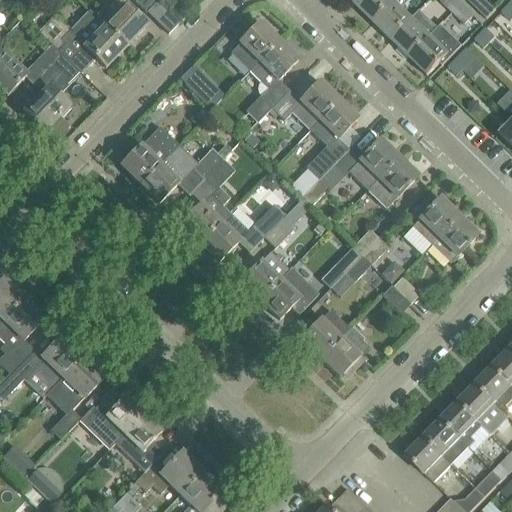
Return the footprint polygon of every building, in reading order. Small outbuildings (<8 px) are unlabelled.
[(132,0),(146,14),(154,6),(149,1),(149,0),(132,0)] [(372,25),(394,3),(391,0),(360,0),(354,7),(372,25)] [(443,6),(452,15),(462,5),(456,0),(436,0),(443,6)] [(466,0),(466,1),(486,20),(495,11),(483,0),(466,0)] [(390,42),(412,20),(394,3),(372,25),(390,42)] [(474,17),(462,5),(452,15),(464,27),(474,17)] [(146,28),(132,14),(125,7),(115,18),(104,8),(94,18),(126,49),(146,28)] [(511,13),(507,9),(501,14),(502,15),(510,23),(511,20),(511,13)] [(126,49),(94,18),(90,13),(71,33),(54,17),(38,34),(40,36),(58,53),(73,38),(105,70),(126,49)] [(408,60),(430,38),(412,20),(390,42),(408,60)] [(230,55),(249,73),(279,43),(260,24),(239,45),(239,46),(230,55)] [(440,27),(430,38),(408,60),(427,78),(439,65),(442,68),(462,48),(440,27)] [(486,30),(480,36),(489,45),(495,39),(486,31),(486,30)] [(63,57),(58,53),(40,36),(36,41),(46,52),(27,72),(38,82),(45,75),(63,57)] [(480,36),(475,42),(483,50),(489,45),(480,36)] [(257,125),(271,110),(289,93),(278,82),(298,62),(279,43),(249,73),(267,91),(245,113),(257,125)] [(28,76),(5,53),(0,57),(0,90),(7,97),(28,76)] [(63,57),(45,75),(53,83),(24,114),(44,133),(47,130),(58,141),(58,142),(59,142),(60,142),(70,131),(70,130),(70,129),(59,118),(68,108),(58,98),(73,82),(63,73),(71,65),(63,57)] [(459,58),(454,64),(462,72),(468,67),(459,58)] [(454,64),(448,70),(457,78),(462,72),(454,64)] [(192,94),(207,108),(212,112),(223,100),(204,81),(192,94)] [(300,103),(289,93),(271,110),(283,123),(291,114),(309,132),(339,102),(320,83),(300,103)] [(358,120),(339,102),(309,132),(326,148),(305,169),(319,182),(336,165),(348,152),(337,142),(358,120)] [(511,123),(499,137),(511,149),(511,123)] [(140,187),(178,147),(159,129),(141,147),(120,168),(140,187)] [(380,142),(348,174),(367,193),(399,160),(380,142)] [(188,197),(223,162),(212,151),(197,166),(178,147),(140,187),(159,205),(177,187),(188,197)] [(385,211),(397,200),(417,179),(399,160),(367,193),(385,211)] [(223,162),(188,197),(199,208),(181,226),(200,245),(229,215),(222,208),(229,200),(218,189),(234,173),(223,162)] [(274,189),(280,183),(271,175),(263,184),(269,190),(274,189)] [(307,189),(298,180),(293,186),(301,194),(307,189)] [(319,182),(302,199),(311,208),(328,191),(319,182)] [(430,246),(431,247),(459,219),(440,200),(419,221),(419,222),(413,229),(403,239),(420,256),(430,246)] [(274,228),(262,217),(247,232),(229,215),(200,245),(219,264),(237,245),(248,255),(264,239),(274,228)] [(431,247),(435,251),(450,265),(452,263),(453,264),(456,261),(454,260),(457,258),(477,237),(459,219),(431,247)] [(274,228),(264,239),(275,250),(293,231),(282,220),(274,228)] [(352,250),(362,259),(379,242),(369,232),(352,250)] [(362,259),(370,267),(387,249),(379,242),(362,259)] [(335,267),(345,277),(362,259),(352,250),(335,267)] [(278,255),(274,258),(270,255),(262,264),(261,264),(241,285),(260,303),(289,273),(279,263),(282,259),(278,255)] [(354,285),(370,267),(362,259),(345,277),(354,285)] [(279,322),(291,310),(297,316),(317,295),(291,271),(289,273),(260,303),(279,322)] [(419,297),(405,283),(400,279),(391,288),(410,306),(419,297)] [(0,325),(24,301),(3,281),(0,284),(0,325)] [(401,316),(410,306),(391,288),(382,297),(401,316)] [(24,301),(0,325),(0,340),(5,345),(0,350),(5,355),(0,360),(0,366),(9,375),(33,351),(24,342),(44,321),(24,301)] [(301,342),(320,361),(349,330),(331,313),(322,322),(321,321),(301,342)] [(350,331),(349,330),(320,361),(339,380),(349,369),(353,374),(364,362),(360,358),(369,349),(362,343),(364,341),(352,329),(350,331)] [(0,405),(34,370),(54,389),(84,358),(63,339),(64,338),(63,337),(42,359),(33,351),(9,375),(0,385),(0,405)] [(491,369),(511,388),(511,354),(508,351),(491,369)] [(61,442),(79,423),(93,408),(84,400),(106,378),(105,377),(104,378),(84,358),(54,389),(74,407),(50,432),(61,442)] [(500,411),(511,399),(511,388),(491,369),(474,386),(508,419),(500,411)] [(508,419),(474,386),(457,404),(490,437),(508,419)] [(109,452),(114,446),(143,416),(125,399),(115,409),(104,398),(93,408),(79,423),(109,452)] [(490,437),(457,404),(440,422),(468,450),(473,454),(490,437)] [(114,446),(144,475),(152,467),(163,455),(151,444),(161,434),(143,416),(114,446)] [(423,439),(451,467),(468,450),(440,422),(423,439)] [(451,467),(423,439),(405,458),(434,485),(451,467)] [(170,485),(181,496),(202,474),(182,454),(161,476),(152,467),(144,475),(135,484),(146,494),(152,487),(160,496),(170,485)] [(511,457),(509,455),(492,473),(503,484),(511,474),(511,457)] [(27,460),(15,473),(22,480),(34,467),(27,460)] [(35,469),(24,480),(55,509),(65,498),(56,489),(53,492),(42,481),(44,478),(35,469)] [(492,473),(475,491),(486,502),(503,484),(492,473)] [(181,496),(185,500),(191,506),(185,511),(221,511),(225,508),(216,500),(223,493),(202,474),(181,496)] [(27,485),(20,493),(37,509),(44,502),(27,485)] [(476,511),(486,502),(475,491),(465,502),(467,503),(460,510),(462,511),(476,511)] [(339,501),(350,511),(362,511),(366,509),(348,492),(339,501)] [(125,494),(112,508),(115,511),(137,511),(141,509),(133,502),(130,499),(127,495),(125,494)] [(330,510),(332,511),(350,511),(339,501),(330,510)] [(462,511),(460,510),(451,501),(443,509),(445,511),(462,511)] [(54,511),(45,503),(37,511),(54,511)]
